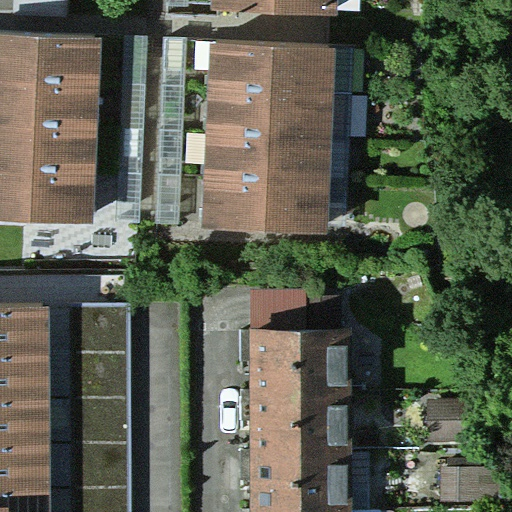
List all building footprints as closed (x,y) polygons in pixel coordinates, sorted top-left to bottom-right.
[(334,0),(219,0),(219,5),(334,11),(334,0)] [(104,41),(0,36),(0,210),(96,215),(104,41)] [(326,49),(215,45),(208,218),(320,223),(326,49)] [(46,511),(45,312),(0,312),(0,511),(46,511)] [(342,511),(342,336),(252,337),(252,511),(342,511)]
